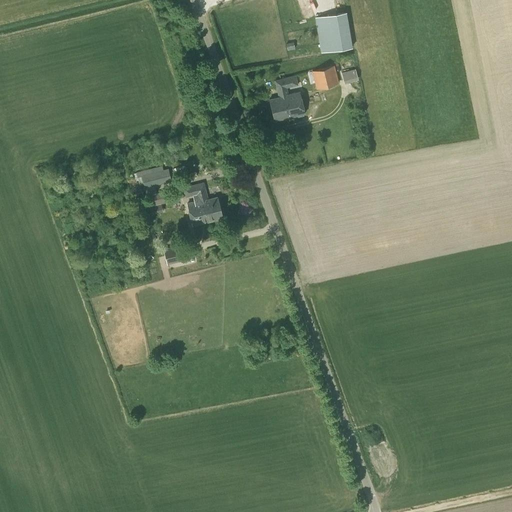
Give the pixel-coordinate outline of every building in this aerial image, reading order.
[(346,12),(315,17),(321,52),(352,47),(346,12)] [(316,89),(339,83),(334,65),(311,71),(316,89)] [(345,89),(358,86),(357,78),(355,69),(342,72),(344,81),(344,82),(345,89)] [(274,121),(304,114),(296,75),(274,80),(278,97),(269,99),(274,121)] [(346,97),(358,94),(357,87),(345,90),(346,97)] [(287,146),(301,143),(299,134),(285,137),(287,146)] [(163,171),(162,165),(136,172),(139,186),(143,185),(146,195),(149,207),(171,201),(168,189),(157,192),(155,185),(171,181),(168,169),(163,171)] [(202,201),(207,222),(223,218),(217,196),(208,199),(204,183),(182,188),(184,195),(185,195),(185,197),(193,195),(198,194),(200,201),(202,201)] [(192,226),(207,222),(202,201),(200,201),(198,194),(193,195),(185,197),(185,195),(184,195),(185,197),(193,195),(194,201),(187,203),(192,226)] [(108,218),(117,215),(115,208),(106,210),(108,218)] [(167,264),(184,260),(180,244),(163,249),(167,264)]
